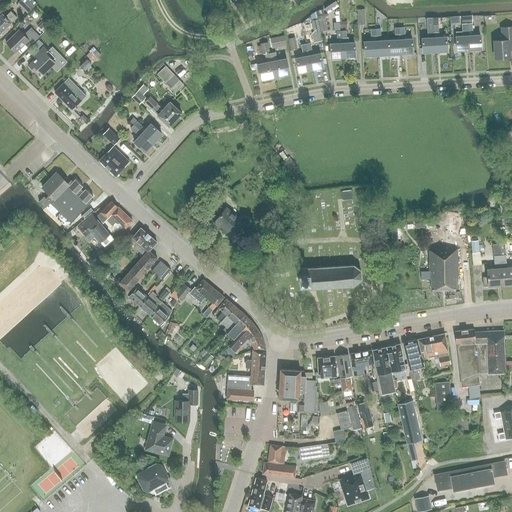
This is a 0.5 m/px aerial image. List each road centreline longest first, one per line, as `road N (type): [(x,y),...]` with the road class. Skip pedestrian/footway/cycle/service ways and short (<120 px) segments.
road 1 (residential): [(251,106),(338,91),(511,80)]
road 2 (tertiary): [(274,343),(511,308)]
road 3 (tertiary): [(274,343),(260,314),(122,197)]
road 4 (tertiary): [(231,511),(263,428),(274,343)]
road 5 (tertiary): [(122,197),(0,78)]
road 6 (residential): [(122,197),(192,124),(251,106)]
